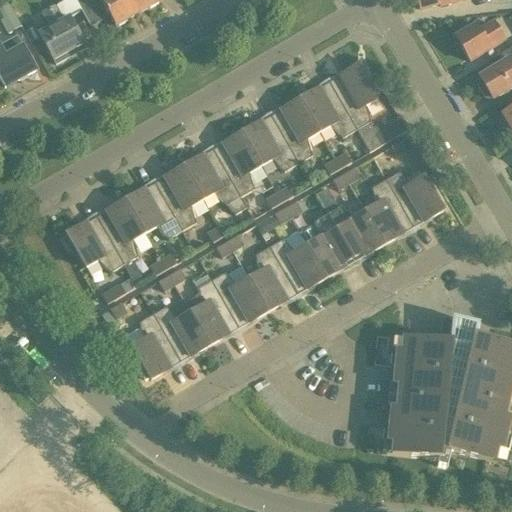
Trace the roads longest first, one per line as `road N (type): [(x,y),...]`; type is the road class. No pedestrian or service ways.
road 1 (residential): [(0,215),(374,1)]
road 2 (residential): [(505,216),(171,414)]
road 3 (unclassified): [(311,511),(208,485),(136,436),(0,297)]
road 4 (residential): [(239,0),(0,130)]
road 5 (residential): [(505,216),(374,1)]
